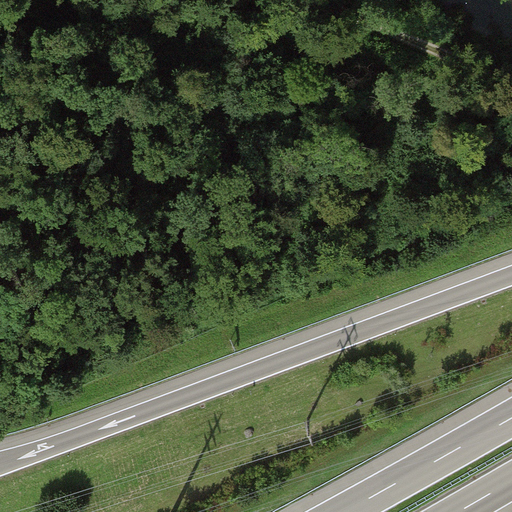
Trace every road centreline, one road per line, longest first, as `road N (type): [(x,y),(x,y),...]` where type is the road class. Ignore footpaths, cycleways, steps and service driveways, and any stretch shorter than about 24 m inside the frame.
road 1 (motorway): [(511,275),(31,455)]
road 2 (track): [(511,82),(318,0)]
road 3 (motorway): [(511,420),(346,511)]
